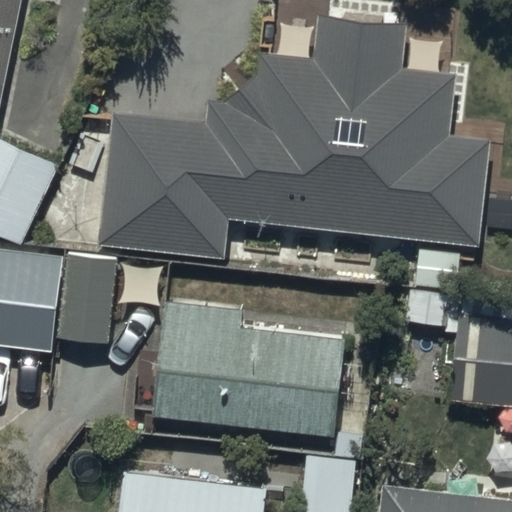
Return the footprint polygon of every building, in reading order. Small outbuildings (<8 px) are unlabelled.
[(22,0),(0,0),(0,105),(1,106),(22,0)] [(478,240),(492,134),(451,130),(456,70),(403,63),(407,21),(319,12),(315,54),(263,47),(261,67),(226,89),(211,95),(207,118),(118,108),(103,239),(224,253),(229,213),(478,240)] [(0,228),(22,239),(60,162),(0,132),(0,228)] [(119,256),(62,251),(0,244),(0,341),(52,346),(53,332),(110,338),(119,256)] [(245,297),(168,290),(157,405),(338,423),(347,326),(243,315),(245,297)] [(511,396),(511,312),(463,308),(455,391),(511,396)] [(352,511),(358,450),(310,444),(302,511),(352,511)] [(263,511),(267,480),(125,466),(119,511),(263,511)] [(511,511),(511,486),(387,472),(381,511),(511,511)]
